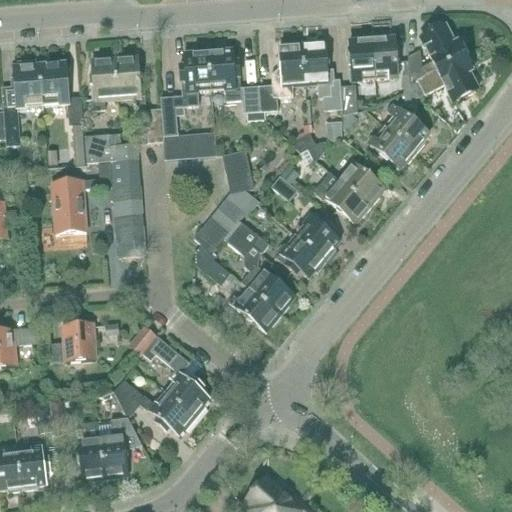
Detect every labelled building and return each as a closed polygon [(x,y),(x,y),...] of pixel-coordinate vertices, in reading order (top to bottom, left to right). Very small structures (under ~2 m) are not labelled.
[(454,47),(453,45),(445,29),(420,42),(433,67),(422,73),(420,55),(408,60),(410,87),(468,58),(462,46),(459,47),(458,45),(454,47)] [(395,43),(385,43),(385,41),(372,42),(375,84),(398,82),(397,68),(399,68),(398,57),(396,58),(395,43)] [(350,86),(375,84),(372,42),(358,43),(359,45),(349,46),(350,61),(348,61),(349,72),(351,71),(351,74),(349,74),(350,86)] [(325,48),(315,49),(315,46),(302,47),(305,89),(319,88),(320,96),(328,95),(327,72),(329,70),(328,65),(326,64),(325,48)] [(292,90),(305,89),(302,47),(289,48),(289,50),(279,51),(280,66),(278,69),(279,74),(277,77),(277,80),(272,80),(273,91),(260,92),(261,116),(277,115),(276,102),(293,101),(292,90)] [(223,56),(223,54),(223,53),(208,54),(211,95),(227,94),(227,101),(236,101),(235,93),(241,93),(239,66),(233,67),(232,55),(223,56)] [(198,96),(211,95),(208,54),(193,55),(193,58),(184,58),(185,71),(180,71),(183,112),(199,110),(198,96)] [(471,72),(474,70),(468,58),(410,87),(411,89),(416,88),(417,94),(440,82),(453,106),(478,93),(469,76),(472,74),(471,72)] [(137,62),(128,63),(128,61),(115,62),(118,103),(133,102),(134,111),(147,111),(146,89),(140,90),(140,86),(142,84),(141,79),(139,78),(137,62)] [(105,104),(118,103),(115,62),(101,63),(102,65),(91,65),(92,75),(89,75),(93,115),(106,114),(105,104)] [(40,69),(36,70),(35,65),(18,66),(19,71),(14,71),(17,106),(3,107),(4,116),(0,116),(0,144),(6,144),(6,148),(20,146),(17,112),(42,110),(40,69)] [(81,101),(68,102),(65,67),(40,69),(42,110),(68,108),(70,130),(83,129),(81,101)] [(342,120),(358,117),(355,90),(340,91),(342,120)] [(246,117),(261,116),(260,92),(245,93),(246,117)] [(328,95),(320,96),(321,117),(340,117),(339,97),(329,97),(328,95)] [(178,140),(177,129),(175,112),(161,113),(162,129),(163,141),(176,140),(178,140)] [(163,141),(162,129),(161,113),(146,114),(147,129),(148,147),(163,146),(163,141)] [(410,121),(409,122),(398,113),(384,131),(416,157),(424,147),(422,145),(429,138),(417,129),(418,127),(410,121)] [(344,120),(343,120),(343,123),(344,129),(344,133),(346,137),(353,129),(357,124),(351,118),(344,120)] [(407,167),(416,157),(384,131),(369,149),(380,158),(378,159),(386,166),(388,164),(399,173),(405,166),(407,167)] [(203,161),(216,160),(214,137),(201,138),(203,161)] [(191,162),(203,161),(201,138),(189,139),(191,162)] [(309,138),(301,142),(306,151),(314,149),(313,148),(309,138)] [(178,163),(191,162),(189,139),(178,140),(176,140),(178,163)] [(165,164),(178,163),(176,140),(163,141),(163,146),(165,164)] [(301,142),(294,146),(300,157),(305,154),(301,142)] [(110,165),(137,163),(136,148),(109,150),(110,155),(110,165)] [(314,149),(307,153),(313,164),(315,166),(323,156),(322,149),(314,149)] [(306,168),(313,164),(307,153),(305,154),(300,157),(306,168)] [(111,167),(110,165),(110,155),(86,157),(87,168),(111,167)] [(246,155),(222,160),(225,173),(248,168),(246,155)] [(112,179),(138,177),(137,163),(110,165),(111,167),(112,167),(112,179)] [(113,191),(112,179),(112,167),(99,168),(100,183),(52,187),(53,202),(55,238),(87,236),(84,193),(113,191)] [(248,168),(225,173),(228,185),(251,180),(248,168)] [(368,177),(365,177),(353,168),(339,185),(370,211),(379,201),(377,199),(384,192),(372,182),(372,180),(368,177)] [(290,169),(280,178),(290,187),(298,176),(290,169)] [(113,192),(139,191),(138,177),(112,179),(113,191),(113,192)] [(370,211),(339,185),(329,177),(314,195),(315,198),(320,203),(324,202),(335,212),(336,216),(339,219),(343,218),(354,227),(360,220),(362,221),(370,211)] [(251,180),(228,185),(230,197),(245,194),(253,193),(251,180)] [(271,191),(271,192),(288,206),(297,195),(279,181),(271,191)] [(114,206),(140,204),(139,191),(113,192),(114,206)] [(230,197),(226,202),(245,216),(245,217),(248,219),(259,206),(245,194),(230,197)] [(245,217),(245,216),(226,202),(218,212),(236,227),(245,217)] [(115,220),(141,218),(140,204),(114,206),(115,220)] [(16,217),(29,216),(28,207),(15,208),(16,217)] [(228,237),(236,227),(218,212),(210,222),(228,237)] [(116,233),(142,231),(141,218),(115,220),(116,233)] [(322,224),(319,228),(310,221),(294,240),(326,266),(335,254),(333,252),(340,245),(330,237),(333,234),(322,224)] [(220,247),(228,237),(210,222),(202,232),(220,247)] [(252,251),(261,241),(241,225),(233,234),(252,251)] [(117,247),(143,245),(142,231),(116,233),(117,247)] [(211,257),(220,247),(202,232),(194,242),(202,248),(211,257)] [(260,257),(252,251),(233,234),(226,244),(244,259),(245,271),(251,275),(241,286),(249,293),(281,319),(289,309),(288,308),(294,300),(283,291),(282,287),(278,284),(275,284),(258,270),(260,257)] [(316,277),(326,266),(294,240),(279,258),(288,266),(284,270),(296,279),(299,275),(309,282),(314,275),(316,277)] [(118,262),(144,260),(143,245),(117,247),(118,262)] [(215,259),(211,257),(202,248),(194,257),(195,268),(221,289),(231,277),(213,262),(215,259)] [(273,329),(281,319),(249,293),(240,304),(234,299),(228,306),(245,320),(246,323),(249,326),(253,326),(264,336),(271,328),(273,329)] [(65,366),(96,364),(93,328),(62,330),(65,366)] [(106,338),(119,337),(118,329),(105,330),(106,338)] [(141,358),(156,340),(144,331),(130,349),(141,358)] [(15,349),(39,347),(38,332),(0,334),(0,370),(16,369),(15,349)] [(155,360),(170,372),(179,379),(188,368),(157,342),(143,359),(150,366),(155,360)] [(192,382),(188,386),(179,379),(164,397),(195,423),(205,412),(203,410),(209,403),(200,395),(203,391),(192,382)] [(144,401),(143,402),(123,385),(114,395),(124,415),(127,422),(128,422),(139,408),(149,416),(158,423),(154,427),(165,437),(169,432),(178,440),(184,433),(186,434),(195,423),(164,397),(154,409),(144,401)] [(50,408),(54,434),(68,432),(65,406),(50,408)] [(39,436),(54,434),(50,408),(45,408),(35,410),(36,412),(36,418),(37,421),(39,436)] [(111,429),(98,430),(100,443),(102,456),(105,484),(118,482),(118,480),(128,479),(127,471),(126,464),(127,462),(127,458),(125,456),(124,455),(142,449),(128,422),(127,422),(110,424),(111,429)] [(83,433),(76,434),(77,446),(79,460),(77,463),(78,468),(80,470),(81,476),(82,484),(92,483),(92,485),(95,485),(105,484),(102,456),(100,443),(98,430),(98,425),(83,427),(83,433)] [(47,450),(42,451),(41,443),(30,445),(31,452),(18,454),(23,495),(38,493),(37,490),(46,489),(45,477),(50,476),(47,450)] [(8,497),(23,495),(18,454),(0,455),(0,494),(8,494),(8,497)] [(266,483),(245,507),(250,511),(248,511),(299,511),(292,506),(295,503),(284,493),(281,496),(266,483)]
